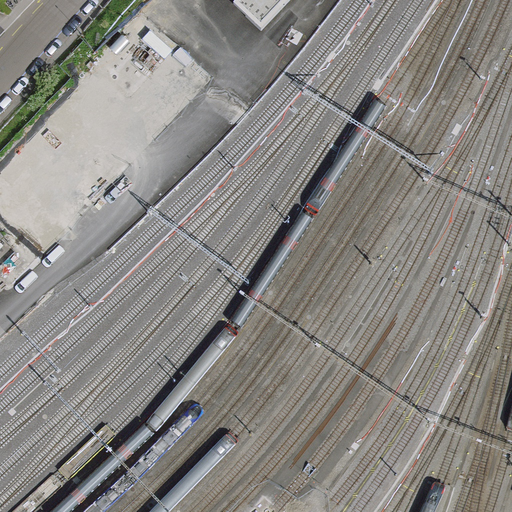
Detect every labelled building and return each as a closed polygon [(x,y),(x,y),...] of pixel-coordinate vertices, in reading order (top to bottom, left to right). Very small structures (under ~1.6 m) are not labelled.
[(231,0),(234,2),(260,26),(284,0),(231,0)] [(149,25),(118,78),(143,93),(174,40),(149,25)] [(0,194),(12,208),(57,167),(34,142),(0,172),(0,194)] [(0,247),(12,234),(0,223),(0,247)] [(266,511),(257,503),(247,511),(266,511)]
